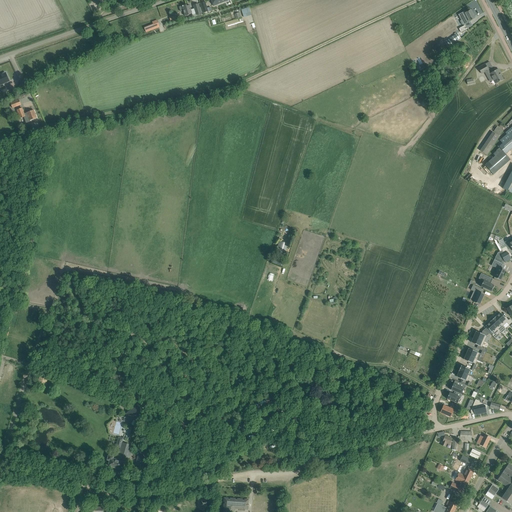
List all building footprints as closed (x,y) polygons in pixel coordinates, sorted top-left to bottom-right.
[(194,9),(191,10),(190,6),(187,7),(186,5),(179,7),(181,12),(183,11),(185,16),(189,15),(189,14),(193,13),(192,12),(196,11),(196,14),(201,13),(198,4),(194,5),(194,9)] [(251,15),(249,7),(241,9),(244,17),(247,16),(251,15)] [(464,19),(460,21),(462,25),(475,18),(471,10),(465,13),(465,12),(461,14),(464,19)] [(446,41),(449,46),(460,38),(457,33),(446,41)] [(485,64),(478,68),(482,74),(484,72),(488,78),(491,76),(496,84),(503,79),(500,73),(498,69),(490,74),(488,70),(485,64)] [(6,73),(0,75),(0,84),(0,85),(9,81),(6,73)] [(419,83),(415,75),(410,78),(414,86),(419,83)] [(428,100),(421,87),(414,91),(421,103),(428,100)] [(10,103),(12,108),(21,105),(19,99),(10,103)] [(21,118),(24,117),(26,123),(31,121),(30,120),(37,118),(34,110),(24,113),(22,108),(18,110),(21,118)] [(488,162),(485,165),(485,166),(490,171),(493,175),(494,174),(497,172),(510,160),(505,154),(511,147),(511,124),(511,125),(511,126),(511,127),(509,129),(508,130),(509,130),(505,134),(506,135),(502,138),(500,140),(502,143),(499,147),(500,148),(496,151),(493,154),(495,156),(488,162)] [(496,126),(493,131),(500,135),(503,129),(496,126)] [(483,147),(480,151),(487,155),(489,152),(499,137),(493,132),(483,147)] [(511,170),(503,188),(511,193),(511,170)] [(504,261),(505,262),(511,259),(510,256),(511,256),(508,250),(504,242),(502,238),(496,235),(494,239),(498,241),(499,243),(498,244),(502,252),(498,253),(494,260),(502,263),(502,262),(504,261)] [(279,241),(276,250),(281,251),(285,252),(288,243),(284,242),(279,241)] [(505,265),(494,260),(492,265),(497,268),(495,271),(497,271),(494,277),(501,280),(506,270),(503,269),(505,265)] [(93,272),(79,269),(77,273),(77,276),(92,279),(92,276),(93,272)] [(483,281),(481,287),(491,291),(494,285),(489,283),(491,278),(484,275),(482,280),(483,281)] [(473,285),(471,290),(476,292),(474,295),(476,296),(473,302),(479,304),(484,294),(482,293),(484,290),(473,285)] [(495,317),(503,326),(507,322),(509,325),(511,322),(511,320),(510,319),(509,320),(505,317),(500,313),(496,317),(495,317)] [(495,317),(490,321),(500,332),(501,333),(506,329),(503,326),(495,317)] [(490,322),(486,326),(487,327),(493,334),(492,335),(495,339),(500,335),(498,333),(500,332),(490,321),(490,322)] [(476,331),(473,337),(485,342),(488,333),(483,331),(481,333),(476,331)] [(473,337),(471,342),(482,347),(485,342),(473,337)] [(469,348),(466,354),(475,358),(477,359),(479,353),(469,348)] [(466,354),(464,359),(472,363),(475,358),(466,354)] [(461,365),(459,371),(468,375),(470,369),(461,365)] [(459,371),(456,377),(467,381),(470,376),(468,375),(459,371)] [(321,384),(328,385),(330,375),(323,374),(321,384)] [(453,383),(451,390),(456,392),(461,394),(464,388),(465,389),(466,386),(466,385),(460,383),(459,386),(453,383)] [(449,393),(447,399),(457,403),(460,397),(461,398),(462,394),(461,394),(456,392),(455,395),(449,393)] [(476,399),(471,411),(471,414),(472,414),(475,413),(475,415),(486,412),(486,410),(487,405),(479,402),(480,401),(479,401),(476,399)] [(490,407),(499,410),(499,411),(501,405),(500,405),(491,402),(490,407)] [(130,403),(126,413),(140,418),(144,408),(130,403)] [(444,405),(441,412),(450,416),(452,412),(454,407),(451,406),(450,408),(444,405)] [(458,440),(471,440),(472,432),(461,431),(461,433),(458,433),(458,440)] [(481,435),(477,443),(480,444),(486,447),(490,438),(485,435),(484,437),(481,435)] [(450,444),(452,439),(445,436),(441,445),(445,447),(447,443),(450,444)] [(109,455),(108,460),(110,460),(108,466),(113,467),(113,468),(114,468),(114,467),(116,468),(116,469),(117,469),(118,468),(122,469),(123,466),(127,467),(129,463),(128,463),(128,461),(127,460),(131,447),(129,446),(129,444),(122,442),(120,450),(119,449),(118,455),(117,459),(114,458),(114,456),(109,455)] [(481,453),(473,449),(470,455),(478,459),(481,453)] [(138,455),(134,467),(142,469),(145,457),(138,455)] [(462,456),(460,461),(470,466),(473,461),(462,456)] [(455,460),(452,467),(458,470),(461,463),(455,460)] [(511,465),(509,464),(509,463),(503,471),(504,471),(503,472),(502,472),(497,480),(498,480),(506,486),(507,484),(510,486),(502,498),(510,504),(511,501),(511,465)] [(465,472),(464,475),(471,478),(474,472),(465,467),(463,471),(465,472)] [(464,475),(459,472),(455,480),(460,482),(461,481),(467,485),(471,478),(464,475)] [(445,488),(435,482),(433,485),(443,491),(445,488)] [(485,495),(492,499),(499,489),(492,484),(485,495)] [(477,507),(484,511),(491,501),(484,497),(477,507)] [(234,507),(247,508),(247,501),(226,499),(224,511),(231,511),(232,509),(234,507)] [(449,506),(447,508),(454,511),(457,505),(449,501),(447,505),(449,506)]
